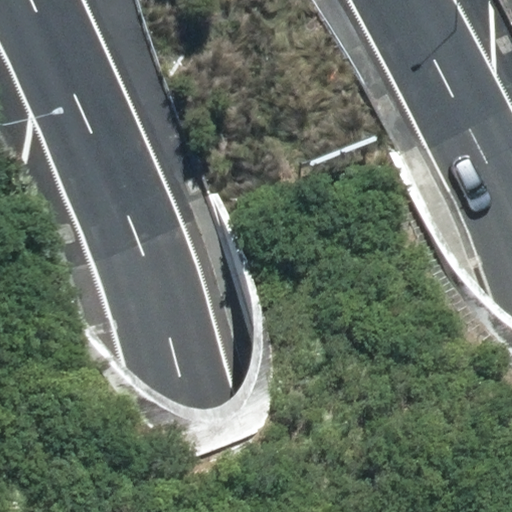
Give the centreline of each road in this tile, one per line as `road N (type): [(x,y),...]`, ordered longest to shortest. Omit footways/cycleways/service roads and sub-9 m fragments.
road 1 (motorway): [(276,511),(34,0)]
road 2 (motorway): [(405,0),(511,180)]
